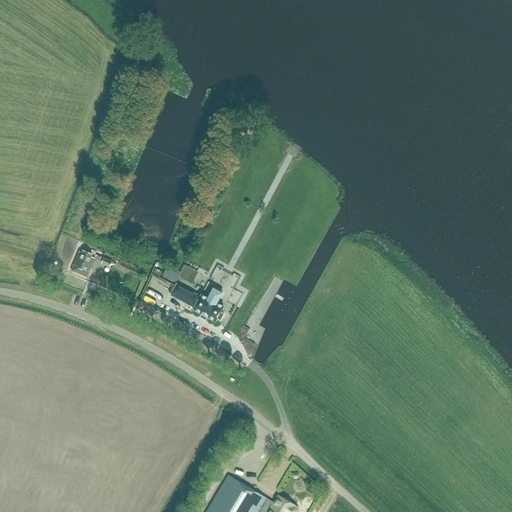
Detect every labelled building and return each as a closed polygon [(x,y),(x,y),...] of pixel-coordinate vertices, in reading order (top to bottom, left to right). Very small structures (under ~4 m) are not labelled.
[(91,257),(92,255),(83,251),(82,253),(79,252),(71,271),(87,277),(95,259),(91,257)] [(109,268),(112,261),(104,257),(101,264),(109,268)] [(195,265),(193,273),(200,276),(203,268),(195,265)] [(177,285),(171,296),(192,307),(193,305),(196,306),(194,310),(216,322),(218,319),(221,320),(224,314),(221,312),(224,307),(217,303),(223,291),(213,286),(207,298),(202,295),(201,297),(177,285)] [(256,469),(263,455),(257,452),(251,467),(256,469)] [(228,476),(205,511),(256,511),(265,498),(228,476)] [(297,511),(297,510),(296,507),(293,506),(293,505),(279,497),(269,511),(297,511)]
